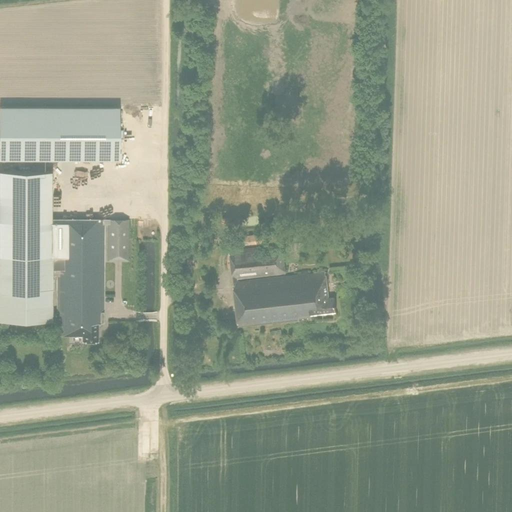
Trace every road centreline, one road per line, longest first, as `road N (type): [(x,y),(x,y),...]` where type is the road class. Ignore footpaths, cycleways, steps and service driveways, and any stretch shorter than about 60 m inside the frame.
road 1 (track): [(163,397),(164,0)]
road 2 (unclassified): [(511,357),(163,397)]
road 3 (unclassified): [(0,418),(163,397)]
